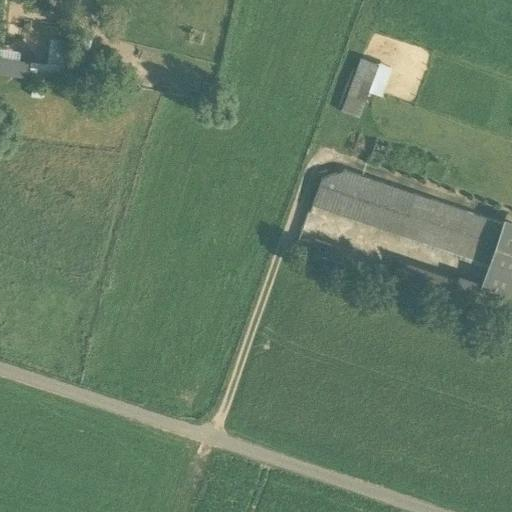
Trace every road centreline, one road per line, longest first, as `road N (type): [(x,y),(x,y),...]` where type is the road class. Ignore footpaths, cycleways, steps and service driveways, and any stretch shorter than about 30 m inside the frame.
road 1 (track): [(0,371),(424,511)]
road 2 (track): [(314,154),(264,320),(211,439)]
road 3 (track): [(511,220),(314,154)]
